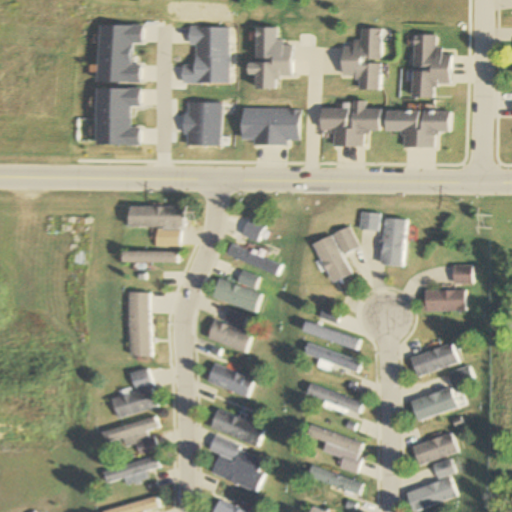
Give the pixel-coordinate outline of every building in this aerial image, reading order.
[(224,28),(186,27),(186,45),(192,45),(191,65),(179,65),(179,84),(224,84),(224,28)] [(289,77),(289,44),(274,44),(274,29),(253,29),(253,62),(245,62),(245,76),(252,76),(252,90),(275,90),(275,77),(289,77)] [(378,30),(358,30),(358,45),(341,45),(340,77),(356,77),(356,91),(377,91),(378,30)] [(448,56),(434,56),(435,36),(410,36),(409,98),(433,99),(433,85),(448,85),(448,56)] [(365,148),(365,132),(380,132),(380,109),(363,109),(363,102),(349,102),(349,109),(320,109),(320,131),(333,131),(333,148),(365,148)] [(404,149),(435,149),(435,134),(448,135),(448,112),(386,111),(385,133),(404,133),(404,149)] [(159,247),(184,248),(185,209),(131,208),(130,229),(160,230),(159,247)] [(405,267),(408,220),(387,218),(384,266),(405,267)] [(355,274),(347,256),(364,248),(355,227),(319,243),(336,283),(355,274)] [(282,275),(286,265),(235,245),(231,256),(282,275)] [(183,252),(127,252),(127,264),(183,264),(183,252)] [(470,266),(452,266),(452,285),(470,285),(470,266)] [(217,299),(259,313),(265,295),(258,292),(263,278),(246,272),(242,285),(223,279),(217,299)] [(464,290),(423,290),(423,311),(464,311),(464,290)] [(154,293),(134,292),(132,355),(152,356),(154,293)] [(322,317),(338,324),(342,314),(326,308),(322,317)] [(208,338),(243,354),(251,335),(216,319),(208,338)] [(305,331),(356,349),(360,339),(309,321),(305,331)] [(305,353),(356,373),(360,362),(309,342),(305,353)] [(409,356),(414,376),(456,364),(451,345),(409,356)] [(250,379),(212,364),(204,382),(243,398),(250,379)] [(472,385),(467,367),(446,373),(451,391),(472,385)] [(134,393),(111,398),(116,418),(156,408),(147,369),(130,373),(134,393)] [(305,394),(356,412),(360,401),(309,383),(305,394)] [(446,388),(408,400),(414,420),(453,409),(446,388)] [(205,430),(252,445),(258,425),(211,411),(205,430)] [(100,431),(103,443),(121,439),(123,447),(133,444),(136,455),(152,451),(146,430),(156,428),(153,417),(100,431)] [(353,474),(362,442),(308,426),(304,436),(323,442),(320,452),(338,458),(335,468),(353,474)] [(414,465),(454,454),(448,434),(408,446),(414,465)] [(206,474),(249,493),(257,475),(250,472),(256,459),(208,438),(203,450),(214,455),(206,474)] [(100,472),(103,483),(155,468),(152,456),(100,472)] [(446,476),(450,475),(446,460),(430,465),(435,483),(402,492),(408,511),(452,499),(446,476)] [(304,476),(355,496),(359,485),(308,465),(304,476)] [(155,508),(152,497),(98,511),(142,511),(155,508)] [(239,511),(213,501),(208,511),(239,511)]
